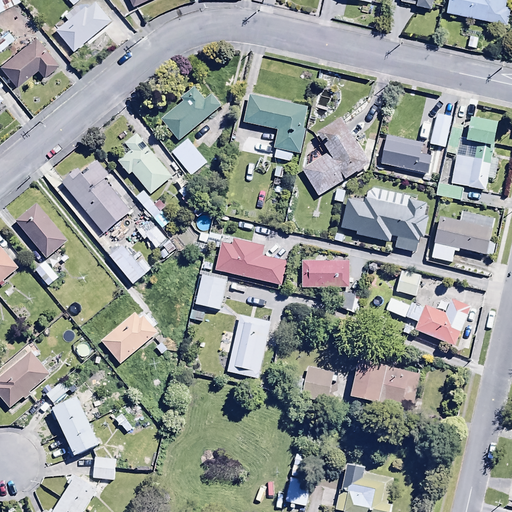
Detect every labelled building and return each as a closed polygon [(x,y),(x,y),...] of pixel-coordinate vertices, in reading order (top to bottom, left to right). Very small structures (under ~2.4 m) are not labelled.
[(0,0),(0,11),(19,2),(16,0),(0,0)] [(430,10),(432,0),(399,0),(400,1),(415,4),(414,7),(430,10)] [(446,0),(444,11),(506,26),(510,8),(505,7),(506,0),(446,0)] [(73,52),(110,21),(95,2),(88,8),(86,6),(81,10),(76,5),(63,16),(67,20),(55,30),(73,52)] [(0,50),(13,40),(7,33),(1,38),(3,40),(0,42),(0,50)] [(34,37),(0,65),(0,70),(14,88),(35,71),(41,79),(57,65),(34,37)] [(160,119),(178,141),(221,105),(212,94),(204,101),(192,88),(180,98),(182,101),(160,119)] [(298,154),(309,107),(248,93),(241,123),(276,131),(272,147),(275,148),(272,159),(290,163),(292,152),(298,154)] [(437,102),(427,100),(424,113),(434,115),(437,102)] [(451,117),(436,114),(429,146),(444,149),(451,117)] [(497,122),(470,116),(465,139),(492,144),(497,122)] [(300,170),(318,196),(370,161),(341,117),(316,133),(328,152),(300,170)] [(462,127),(452,124),(445,153),(455,156),(462,127)] [(128,174),(130,172),(151,196),(173,177),(135,134),(123,144),(129,151),(117,161),(128,174)] [(187,138),(171,152),(190,175),(206,161),(187,138)] [(384,138),(379,165),(428,174),(432,155),(423,154),(425,145),(384,138)] [(456,156),(450,183),(486,190),(489,178),(494,179),(498,159),(492,158),(494,148),(477,145),(474,159),(456,156)] [(76,169),(61,181),(102,233),(130,210),(105,178),(108,176),(96,161),(80,174),(76,169)] [(201,197),(183,174),(176,180),(182,189),(177,192),(188,207),(201,197)] [(464,188),(437,183),(434,197),(461,202),(464,188)] [(364,201),(346,198),(340,228),(355,231),(354,235),(390,242),(391,236),(395,237),(393,249),(415,253),(418,236),(423,237),(427,203),(409,200),(410,196),(366,189),(364,201)] [(146,200),(136,209),(149,224),(153,220),(162,230),(170,222),(155,204),(152,207),(146,200)] [(35,203),(14,220),(46,258),(66,241),(35,203)] [(493,218),(462,211),(460,212),(458,221),(440,217),(431,259),(451,263),(454,249),(491,257),(494,242),(488,241),(493,218)] [(148,247),(152,252),(166,241),(155,227),(145,235),(140,229),(136,232),(141,239),(140,240),(147,248),(148,247)] [(263,245),(233,239),(232,246),(218,243),(213,271),(282,285),(287,262),(261,256),(263,245)] [(138,265),(123,246),(109,257),(131,286),(152,271),(144,261),(138,265)] [(16,270),(0,250),(0,283),(2,287),(6,283),(4,280),(16,270)] [(348,262),(300,260),(299,288),(347,290),(348,262)] [(46,261),(35,271),(48,287),(59,277),(46,261)] [(433,280),(402,272),(401,274),(392,272),(389,285),(395,286),(393,293),(414,299),(417,290),(430,293),(433,280)] [(227,278),(201,273),(195,305),(220,311),(227,278)] [(362,300),(342,293),(336,308),(356,315),(362,300)] [(410,304),(409,307),(390,298),(385,310),(416,324),(413,330),(452,347),(470,307),(451,299),(444,314),(424,305),(422,310),(410,304)] [(101,341),(121,363),(156,333),(141,317),(139,319),(134,313),(101,341)] [(269,321),(239,314),(227,372),(257,378),(269,321)] [(30,350),(0,374),(0,397),(9,409),(21,399),(23,402),(32,394),(29,391),(49,374),(30,350)] [(420,374),(359,358),(348,394),(410,411),(420,374)] [(334,373),(308,367),(300,397),(326,402),(334,373)] [(53,404),(69,390),(61,381),(45,395),(53,404)] [(77,398),(53,409),(75,456),(99,445),(77,398)] [(317,458),(296,453),(284,501),(305,507),(317,458)] [(115,459),(92,457),(91,480),(113,482),(115,459)] [(347,462),(336,509),(351,511),(389,511),(391,505),(388,505),(393,478),(363,471),(365,466),(347,462)] [(81,511),(97,487),(76,474),(75,477),(70,474),(64,483),(67,484),(52,510),(49,509),(46,511),(81,511)] [(336,491),(322,489),(319,507),(333,509),(336,491)]
